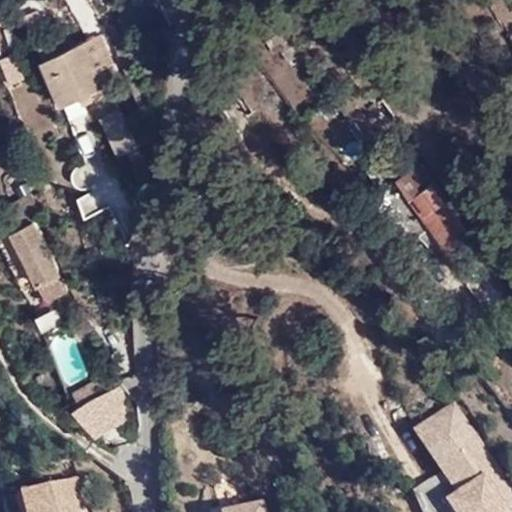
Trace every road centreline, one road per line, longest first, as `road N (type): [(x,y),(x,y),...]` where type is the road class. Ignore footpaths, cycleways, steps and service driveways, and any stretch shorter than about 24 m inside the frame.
road 1 (residential): [(141,511),(146,274),(170,174),(192,0)]
road 2 (track): [(142,471),(99,455),(24,393),(0,344)]
